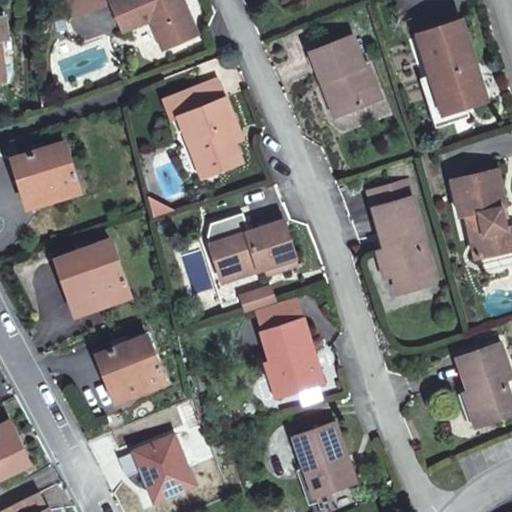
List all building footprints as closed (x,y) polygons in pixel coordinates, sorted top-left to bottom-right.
[(198,35),(185,4),(180,6),(177,0),(111,0),(124,32),(151,19),(163,49),(198,35)] [(418,38),(430,78),(441,116),(464,109),(484,103),(461,26),(418,38)] [(0,37),(0,39),(2,53),(14,52),(11,36),(8,36),(0,37)] [(310,54),(321,83),(326,81),(340,115),(378,99),(365,65),(362,66),(351,38),(310,54)] [(441,116),(430,78),(417,81),(433,132),(468,120),(464,109),(441,116)] [(242,162),(233,142),(230,133),(238,130),(217,79),(162,101),(170,121),(179,117),(203,177),(242,162)] [(326,81),(321,83),(335,117),(340,115),(326,81)] [(230,133),(233,142),(242,139),(238,130),(230,133)] [(78,189),(64,142),(15,157),(29,202),(78,189)] [(505,206),(496,170),(453,180),(461,216),(468,214),(477,256),(511,247),(511,225),(505,227),(501,207),(505,206)] [(433,274),(406,182),(368,193),(385,251),(378,254),(386,280),(395,277),(400,295),(427,287),(433,274)] [(223,282),(219,270),(238,265),(241,276),(265,269),(277,265),(280,271),(298,265),(281,214),(264,219),(266,227),(210,245),(209,240),(201,242),(223,307),(230,304),(223,282)] [(130,296),(113,242),(60,260),(79,312),(130,296)] [(238,265),(219,270),(223,282),(241,276),(238,265)] [(267,275),(280,271),(277,265),(265,269),(267,275)] [(248,314),(276,304),(271,289),(243,298),(248,314)] [(285,331),(306,324),(304,318),(283,324),(285,331)] [(325,387),(306,324),(285,331),(283,324),(264,330),(273,361),(268,363),(279,401),(325,387)] [(164,382),(147,336),(99,355),(118,401),(164,382)] [(511,379),(511,374),(500,343),(458,359),(475,406),(470,407),(477,428),(511,415),(511,397),(506,381),(511,379)] [(0,477),(28,462),(8,422),(0,426),(0,477)] [(317,500),(318,499),(353,487),(357,485),(335,424),(294,438),(317,500)] [(193,484),(174,435),(139,448),(145,465),(141,467),(153,499),(193,484)] [(355,511),(362,510),(360,504),(353,487),(318,499),(322,511),(355,511)] [(49,511),(41,493),(4,511),(49,511)]
